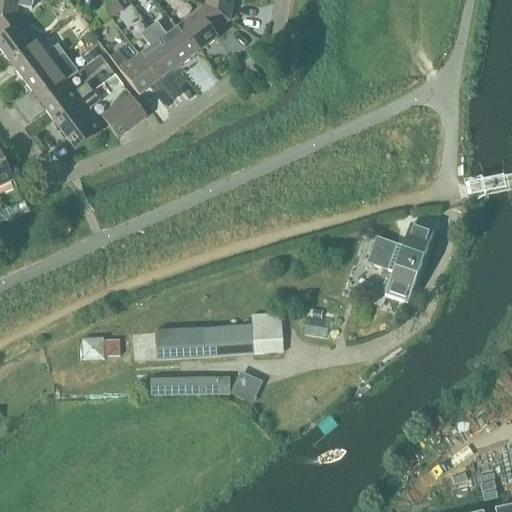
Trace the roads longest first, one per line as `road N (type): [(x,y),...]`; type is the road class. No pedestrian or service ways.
road 1 (unclassified): [(0,287),(448,83)]
road 2 (residential): [(0,114),(45,171),(69,175),(149,142),(262,58),(282,0)]
